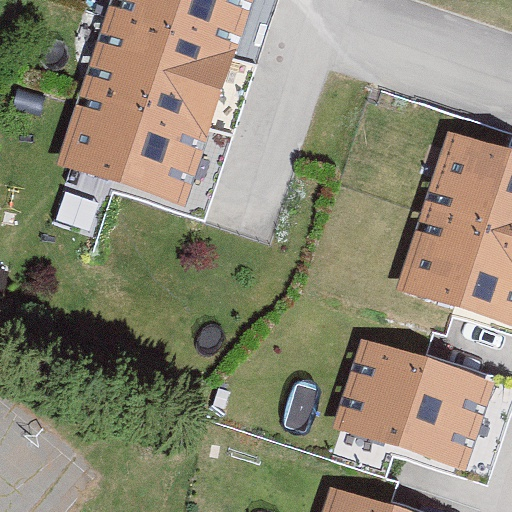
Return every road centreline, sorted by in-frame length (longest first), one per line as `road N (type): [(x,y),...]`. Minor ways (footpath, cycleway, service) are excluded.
road 1 (residential): [(310,16),(240,224)]
road 2 (residential): [(511,82),(310,16)]
